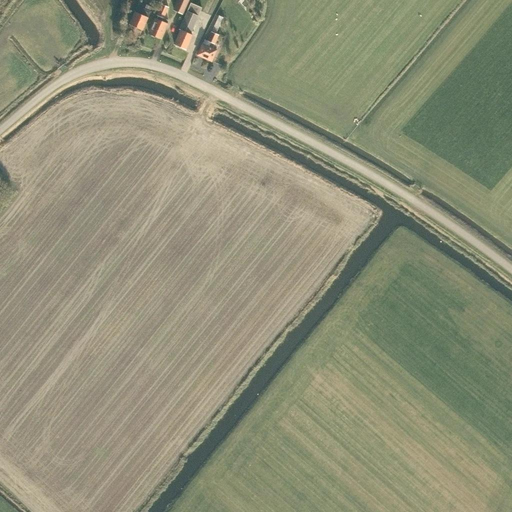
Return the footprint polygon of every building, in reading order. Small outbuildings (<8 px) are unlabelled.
[(182,14),(188,0),(177,0),(173,9),(182,14)] [(142,30),(150,12),(147,11),(150,5),(145,2),(142,8),(137,6),(129,24),(142,30)] [(192,35),(190,34),(192,30),(201,7),(190,3),(179,29),(180,30),(174,44),(186,49),(192,35)] [(156,19),(155,19),(149,33),(160,38),(168,20),(163,18),(168,7),(161,4),(156,15),(158,16),(156,19)] [(223,17),(219,15),(211,32),(215,33),(216,34),(223,17)] [(216,50),(208,47),(210,42),(214,44),(218,35),(216,34),(215,33),(211,31),(207,40),(204,39),(197,55),(211,61),(216,50)]
